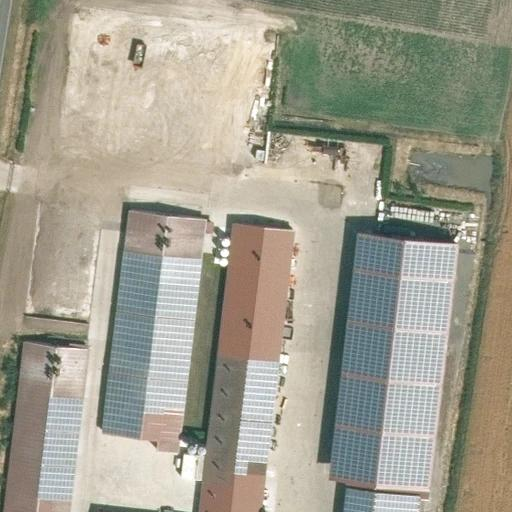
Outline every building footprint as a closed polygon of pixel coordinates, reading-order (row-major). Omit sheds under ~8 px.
[(128,206),(102,431),(157,437),(155,448),(180,451),(207,215),(128,206)] [(343,479),(338,511),(415,511),(449,243),(357,231),(326,477),(343,479)] [(202,325),(228,329),(234,288),(208,285),(202,325)] [(25,339),(5,511),(70,511),(89,346),(25,339)] [(278,358),(214,351),(200,479),(241,484),(242,472),(266,474),(278,358)]
